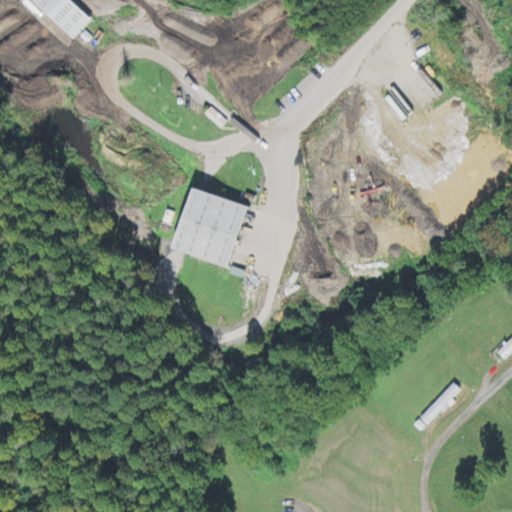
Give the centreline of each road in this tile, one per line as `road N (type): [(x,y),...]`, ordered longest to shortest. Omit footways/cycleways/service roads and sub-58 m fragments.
road 1 (residential): [(236,142),(303,105),(400,0)]
road 2 (residential): [(511,368),(438,441),(423,511)]
